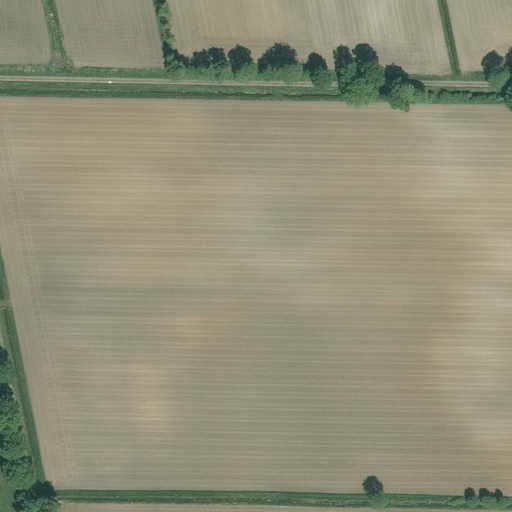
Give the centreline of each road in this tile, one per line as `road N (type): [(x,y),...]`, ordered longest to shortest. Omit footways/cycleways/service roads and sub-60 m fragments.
road 1 (track): [(0,76),(511,85)]
road 2 (track): [(0,359),(29,511)]
